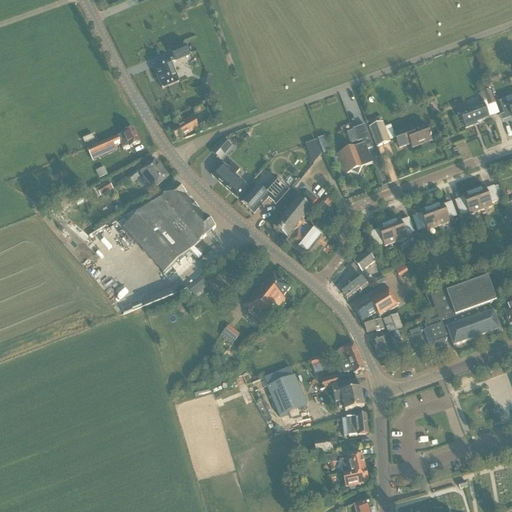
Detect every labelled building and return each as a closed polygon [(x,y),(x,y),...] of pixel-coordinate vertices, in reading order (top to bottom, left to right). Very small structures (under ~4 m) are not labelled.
[(190,56),(185,45),(170,51),(173,59),(153,67),(162,89),(179,82),(171,64),(190,56)] [(182,83),(191,79),(184,63),(175,68),(182,83)] [(495,104),(490,91),(482,94),(486,102),(488,107),(495,104)] [(511,103),(508,105),(506,100),(499,103),(503,113),(510,111),(511,116),(511,103)] [(473,125),(489,119),(483,104),(466,110),(467,113),(460,115),(466,129),(473,126),(473,125)] [(195,114),(202,111),(200,106),(193,109),(195,114)] [(192,117),(183,121),(178,124),(180,128),(171,133),(176,141),(198,129),(198,128),(202,126),(200,121),(196,123),(192,117)] [(390,143),(383,122),(369,128),(376,148),(390,143)] [(363,145),(337,155),(345,175),(350,172),(358,176),(361,168),(372,164),(367,151),(373,148),(365,126),(353,130),(358,143),(362,141),(363,145)] [(412,149),(431,142),(426,126),(413,131),(411,128),(394,134),(399,149),(411,145),(412,149)] [(92,160),(100,157),(115,150),(113,147),(119,145),(122,150),(128,148),(138,144),(132,129),(122,134),(96,146),(87,150),(92,160)] [(222,139),(210,153),(219,160),(231,147),(222,139)] [(154,190),(169,177),(155,161),(140,173),(154,190)] [(248,187),(235,176),(240,170),(232,164),(228,169),(222,164),(211,176),(237,200),(248,187)] [(96,174),(99,179),(107,175),(105,170),(96,174)] [(133,184),(139,178),(135,173),(128,178),(133,184)] [(256,187),(242,204),(254,214),(268,199),(275,206),(289,191),(277,180),(264,194),(256,187)] [(113,189),(108,182),(96,189),(100,197),(113,189)] [(185,195),(175,185),(160,198),(199,242),(202,239),(203,239),(214,228),(204,216),(203,217),(185,196),(185,195)] [(473,191),(481,212),(492,208),(490,204),(499,201),(494,187),(485,191),(485,189),(480,190),(480,189),(473,191)] [(307,192),(305,194),(302,197),(292,190),(275,211),(283,218),(273,230),(287,240),(299,225),(311,210),(309,208),(316,199),(307,192)] [(470,216),(481,212),(473,191),(466,194),(467,195),(463,197),(463,199),(455,202),(460,215),(468,212),(470,216)] [(335,198),(329,193),(322,202),(328,207),(335,198)] [(75,204),(77,207),(84,202),(82,198),(75,204)] [(199,256),(151,203),(123,229),(170,282),(199,256)] [(431,207),(438,228),(449,223),(448,220),(456,217),(451,203),(443,207),(442,205),(438,206),(437,205),(431,207)] [(427,232),(438,228),(431,207),(424,210),(424,211),(420,213),(421,215),(412,218),(417,231),(426,228),(427,232)] [(388,223),(395,243),(407,239),(405,236),(414,233),(408,219),(400,222),(399,221),(395,222),(395,221),(388,223)] [(384,248),(395,243),(388,223),(381,226),(382,227),(377,229),(378,231),(370,234),(375,247),(383,244),(384,248)] [(308,232),(302,227),(290,243),(307,257),(322,238),(312,230),(311,231),(309,230),(308,232)] [(354,262),(362,272),(375,262),(367,252),(354,262)] [(283,297),(289,289),(272,274),(264,284),(262,282),(243,306),(249,310),(247,312),(263,325),(285,299),(283,297)] [(367,287),(358,275),(348,283),(350,285),(341,293),(346,300),(359,290),(361,292),(367,287)] [(385,283),(382,276),(373,280),(375,287),(385,283)] [(208,288),(205,285),(200,278),(187,288),(193,295),(196,299),(208,288)] [(487,279),(445,294),(444,291),(429,297),(437,320),(424,324),(425,326),(424,327),(426,330),(424,331),(432,351),(444,347),(443,345),(445,341),(446,341),(444,335),(448,334),(453,348),(499,331),(493,312),(492,313),(489,305),(496,303),(487,279)] [(393,296),(389,289),(388,289),(369,301),(354,310),(362,322),(376,313),(379,318),(399,305),(395,299),(393,296)] [(511,296),(507,299),(510,306),(503,308),(510,327),(511,326),(511,296)] [(406,328),(402,329),(397,315),(383,321),(388,334),(400,330),(404,339),(410,337),(406,328)] [(374,322),(363,325),(366,334),(377,330),(378,332),(384,330),(380,320),(374,322)] [(239,336),(227,327),(220,336),(232,345),(239,336)] [(411,338),(419,335),(416,327),(408,330),(411,338)] [(389,354),(395,352),(388,334),(382,337),(383,338),(372,342),(378,358),(389,354)] [(342,349),(337,351),(337,353),(335,354),(338,365),(340,365),(346,362),(358,357),(353,344),(342,348),(342,349)] [(312,368),(326,363),(323,356),(310,361),(312,368)] [(358,357),(346,362),(340,365),(344,373),(352,370),(354,374),(364,370),(358,357)] [(268,388),(273,400),(280,417),(286,415),(289,429),(303,426),(299,412),(286,415),(306,407),(293,377),(268,388)] [(339,385),(337,378),(329,380),(329,379),(320,382),(322,389),(323,388),(324,390),(339,385)] [(332,387),(335,400),(336,404),(339,403),(340,408),(344,407),(345,412),(364,408),(362,400),(363,400),(361,389),(360,389),(358,382),(332,387)] [(369,434),(367,416),(355,417),(355,418),(342,419),(344,437),(369,434)] [(497,416),(489,420),(493,428),(501,424),(497,416)] [(337,439),(330,440),(313,443),(315,453),(331,451),(343,449),(342,442),(338,443),(337,439)] [(339,454),(325,457),(327,465),(340,462),(339,454)] [(345,489),(367,484),(361,457),(340,462),(342,473),(341,474),(345,489)] [(355,511),(374,511),(371,501),(354,506),(355,511)] [(311,511),(309,503),(300,505),(302,511),(311,511)]
